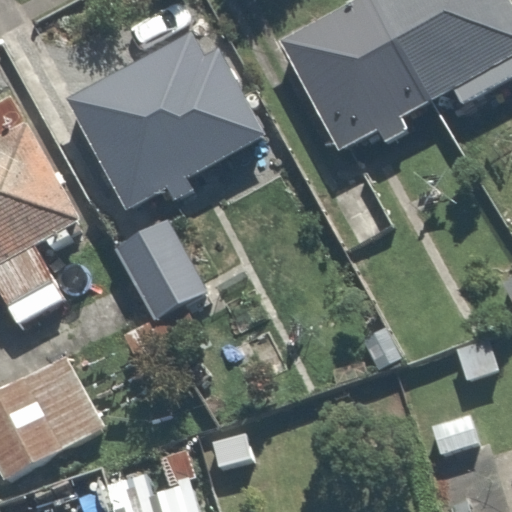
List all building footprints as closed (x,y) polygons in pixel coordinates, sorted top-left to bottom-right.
[(511,0),(351,0),(285,38),(345,143),(454,80),(465,99),(511,72),(511,0)] [(203,22),(62,96),(120,207),(261,133),(203,22)] [(88,226),(16,104),(0,113),(0,289),(19,321),(70,292),(46,250),(88,226)] [(118,322),(147,377),(182,392),(276,397),(279,328),(223,325),(226,324),(170,208),(113,235),(148,308),(118,322)] [(71,347),(0,379),(0,474),(3,481),(110,431),(71,347)] [(210,511),(195,451),(99,477),(108,511),(210,511)]
